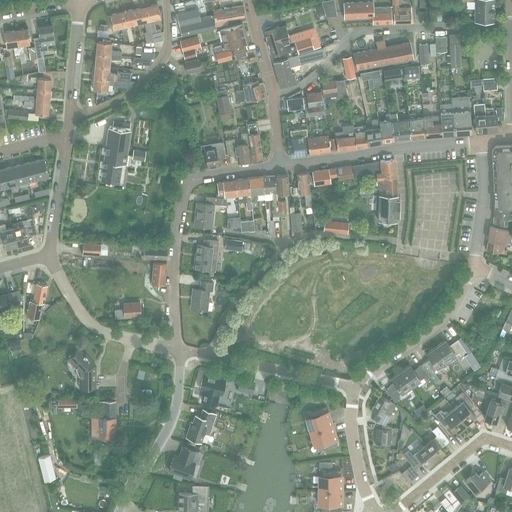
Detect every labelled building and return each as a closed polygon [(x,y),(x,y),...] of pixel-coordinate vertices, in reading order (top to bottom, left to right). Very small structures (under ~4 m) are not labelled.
[(331,0),(318,0),(312,1),(315,15),(334,11),(331,0)] [(394,23),(411,23),(411,7),(397,8),(397,4),(400,4),(399,0),(392,0),(393,14),(394,14),(394,23)] [(494,21),(493,0),(460,0),(461,2),(474,2),(474,21),(494,21)] [(372,1),(344,2),(344,8),(344,15),(344,18),(372,17),(373,24),(391,23),(390,11),(390,5),(373,6),(372,1)] [(145,6),(153,41),(162,39),(160,28),(156,29),(153,19),(160,18),(157,4),(145,6)] [(153,41),(145,6),(134,9),(137,23),(144,21),(146,31),(144,32),(146,42),(153,41)] [(213,10),(215,26),(227,25),(226,20),(244,17),(242,6),(213,10)] [(428,7),(429,22),(442,21),(442,7),(428,7)] [(198,8),(176,13),(179,26),(200,21),(198,8)] [(134,9),(122,12),(127,37),(128,40),(133,39),(133,36),(130,24),(137,23),(134,9)] [(123,38),(127,37),(122,12),(110,15),(113,28),(120,27),(123,38)] [(215,28),(215,26),(213,19),(179,27),(181,36),(215,28)] [(246,35),(243,24),(242,23),(220,30),(223,41),(246,35)] [(34,46),(36,58),(42,57),(41,51),(48,50),(46,36),(54,35),(52,24),(37,26),(39,37),(33,38),(34,46)] [(279,28),(264,33),(272,57),(273,62),(278,60),(285,58),(287,58),(298,54),(298,53),(320,47),(316,34),(306,37),(304,31),(289,36),(286,26),(279,28)] [(24,53),(23,48),(20,48),(20,45),(29,44),(27,28),(15,30),(19,53),(20,63),(21,63),(21,68),(22,68),(27,68),(24,53)] [(14,54),(19,53),(15,30),(3,32),(6,47),(16,46),(16,49),(14,49),(14,54)] [(459,67),(459,44),(458,33),(450,34),(450,44),(451,67),(459,67)] [(199,35),(180,40),(183,51),(201,46),(199,35)] [(215,53),(216,53),(248,43),(246,35),(223,41),(224,47),(221,48),(221,45),(214,47),(215,53)] [(435,36),(436,51),(446,51),(445,36),(435,36)] [(357,69),(412,59),(409,42),(384,47),(383,38),(376,39),(378,48),(354,52),(357,69)] [(96,53),(110,54),(111,42),(97,41),(96,53)] [(429,63),(427,44),(427,43),(419,44),(420,64),(429,63)] [(245,47),(234,50),(236,58),(247,54),(245,47)] [(185,58),(196,56),(195,49),(183,51),(185,58)] [(229,49),(216,53),(218,63),(232,59),(229,49)] [(322,49),(287,58),(290,67),(324,58),(322,49)] [(96,53),(95,65),(109,66),(110,60),(121,61),(121,55),(114,55),(110,54),(96,53)] [(3,56),(7,79),(14,77),(11,55),(3,56)] [(351,56),(342,58),(346,78),(355,77),(351,56)] [(278,60),(273,62),(280,87),(292,84),(296,83),(293,73),(291,74),(289,65),(287,58),(285,58),(278,60)] [(187,72),(201,69),(198,59),(184,62),(187,72)] [(109,72),(109,66),(95,65),(94,77),(129,80),(130,80),(131,73),(117,71),(117,73),(109,72)] [(420,77),(418,65),(404,67),(406,79),(420,77)] [(401,77),(399,68),(383,71),(385,80),(401,77)] [(379,69),(371,71),(372,78),(380,76),(379,69)] [(371,71),(361,73),(362,80),(372,78),(371,71)] [(37,90),(50,91),(51,78),(30,77),(30,81),(38,82),(37,90)] [(94,77),(93,89),(98,90),(98,94),(105,95),(105,90),(107,91),(107,84),(114,85),(113,86),(126,87),(135,81),(130,80),(129,80),(94,77)] [(338,97),(337,91),(335,80),(322,82),(323,93),(324,99),(338,97)] [(252,82),(242,85),(246,101),(266,96),(263,83),(253,86),(252,82)] [(231,112),(227,94),(226,89),(215,91),(216,96),(219,114),(231,112)] [(235,91),(237,101),(244,100),(242,89),(235,91)] [(49,103),(50,91),(37,90),(36,99),(33,99),(33,96),(17,95),(16,100),(28,101),(49,103)] [(309,115),(324,113),(321,91),(306,93),(309,115)] [(304,108),(304,105),(302,94),(295,95),(295,98),(286,99),(288,111),(304,108)] [(452,108),(454,134),(471,133),(469,96),(451,98),(452,102),(452,108)] [(48,115),(49,103),(28,101),(28,105),(32,105),(33,103),(36,104),(35,114),(48,115)] [(442,135),(454,134),(452,108),(452,102),(439,104),(440,115),(441,123),(442,135)] [(246,105),(247,119),(253,118),(252,107),(258,106),(257,103),(246,105)] [(484,103),(473,104),(475,133),(486,132),(485,108),(484,103)] [(497,131),(496,116),(502,116),(501,107),(495,107),(495,110),(493,110),(493,107),(485,108),(486,132),(497,131)] [(7,117),(27,119),(28,111),(8,109),(7,117)] [(390,120),(390,115),(390,113),(386,114),(386,120),(379,121),(378,121),(381,143),(393,141),(390,120)] [(422,117),(416,118),(415,113),(409,114),(409,119),(412,138),(425,137),(424,117),(424,115),(421,115),(422,117)] [(425,137),(442,135),(441,123),(440,115),(424,117),(425,137)] [(378,121),(379,121),(379,119),(372,119),(373,128),(366,128),(366,129),(368,145),(381,143),(378,121)] [(393,141),(412,138),(409,119),(397,120),(390,120),(393,141)] [(112,128),(108,128),(101,180),(119,183),(121,163),(125,164),(130,131),(129,131),(130,123),(113,120),(112,128)] [(250,146),(252,161),(263,160),(257,120),(245,121),(247,132),(247,133),(248,132),(250,146)] [(337,151),(356,149),(354,135),(353,130),(353,127),(353,125),(342,126),(343,131),(335,132),(336,136),(337,148),(337,151)] [(366,129),(366,128),(366,125),(353,127),(353,130),(354,135),(356,149),(368,147),(368,145),(366,129)] [(289,145),(291,156),(307,154),(304,129),(290,131),(291,135),(292,135),(293,145),(289,145)] [(237,163),(252,161),(250,146),(248,132),(247,133),(247,132),(241,133),(242,140),(244,140),(245,143),(235,145),(234,139),(225,140),(228,156),(236,154),(237,163)] [(309,154),(330,152),(328,136),(327,136),(327,135),(325,135),(325,136),(307,138),(309,154)] [(218,156),(225,155),(223,141),(211,143),(212,148),(204,149),(207,167),(219,165),(218,156)] [(511,144),(511,145),(495,146),(492,150),(492,159),(492,174),(493,174),(493,180),(493,190),(494,190),(494,205),(494,206),(509,207),(511,207),(511,144)] [(145,151),(133,150),(132,156),(138,157),(138,159),(144,160),(145,151)] [(34,161),(38,178),(48,176),(44,158),(34,161)] [(387,184),(397,182),(394,159),(383,160),(354,165),(338,167),(338,168),(337,168),(338,175),(339,179),(353,177),(353,178),(371,176),(373,188),(379,187),(380,187),(379,186),(387,185),(387,184)] [(28,181),(38,178),(34,161),(24,163),(28,181)] [(18,183),(28,181),(24,163),(14,166),(18,183)] [(8,186),(18,183),(14,166),(4,169),(8,186)] [(330,177),(338,175),(337,168),(312,172),(315,185),(331,183),(330,177)] [(0,188),(8,186),(4,169),(0,169),(0,188)] [(311,198),(312,198),(311,192),(310,192),(308,172),(297,174),(299,187),(292,187),(293,194),(300,194),(304,193),(305,206),(312,205),(311,198)] [(278,195),(279,216),(287,215),(286,200),(283,200),(283,194),(289,193),(288,175),(276,176),(277,186),(278,195)] [(264,176),(248,178),(252,209),(257,208),(256,194),(265,193),(264,176)] [(278,195),(277,186),(276,186),(275,176),(264,176),(265,193),(271,192),(272,202),(272,203),(273,217),(279,216),(278,195)] [(248,178),(235,179),(237,195),(238,202),(246,201),(247,209),(252,209),(248,178)] [(224,196),(237,195),(235,179),(222,181),(217,182),(218,194),(224,193),(224,196)] [(398,196),(397,182),(387,184),(387,185),(379,186),(380,187),(379,187),(380,195),(379,195),(378,219),(397,220),(398,196)] [(205,203),(197,202),(194,225),(211,227),(214,204),(222,205),(222,198),(206,196),(205,203)] [(46,200),(35,202),(37,211),(46,209),(45,207),(47,206),(46,200)] [(492,224),(502,226),(508,227),(509,207),(494,206),(492,224)] [(292,231),(302,230),(301,213),(291,213),(292,231)] [(13,227),(17,245),(28,243),(26,235),(30,234),(31,235),(37,234),(33,217),(27,219),(28,223),(13,227)] [(255,230),(262,229),(261,218),(253,218),(254,220),(254,223),(255,230)] [(254,223),(254,220),(248,220),(240,221),(240,226),(241,231),(249,230),(249,231),(255,230),(254,223)] [(324,220),(323,230),(347,231),(348,221),(324,220)] [(17,245),(13,227),(0,230),(0,243),(0,244),(1,241),(4,240),(6,248),(17,245)] [(490,227),(488,240),(504,243),(505,242),(506,242),(507,232),(508,229),(506,229),(492,227),(490,227)] [(217,247),(218,241),(203,239),(203,245),(197,245),(196,257),(195,257),(194,268),(210,270),(213,247),(217,247)] [(488,240),(487,249),(502,252),(503,252),(504,249),(504,243),(488,240)] [(241,241),(232,241),(232,251),(241,251),(241,241)] [(107,244),(101,244),(83,243),(83,254),(100,255),(100,254),(107,255),(107,244)] [(167,260),(168,248),(145,246),(144,258),(167,260)] [(165,285),(167,263),(154,262),(152,284),(165,285)] [(193,288),(191,308),(207,310),(212,310),(213,302),(208,301),(210,290),(212,291),(213,282),(202,280),(201,289),(193,288)] [(44,303),(48,285),(37,283),(33,301),(30,300),(27,316),(39,319),(41,310),(42,310),(43,303),(44,303)] [(11,309),(19,307),(19,290),(16,291),(10,293),(10,292),(0,294),(0,318),(3,317),(2,311),(8,310),(7,305),(10,304),(11,309)] [(115,309),(116,318),(131,317),(131,315),(141,314),(140,302),(124,303),(124,309),(115,309)] [(511,308),(506,319),(502,328),(504,329),(508,331),(510,327),(511,328),(511,308)] [(62,314),(49,324),(62,341),(76,332),(66,319),(65,319),(62,314)] [(436,346),(447,362),(459,353),(460,355),(466,351),(458,339),(449,345),(445,340),(436,346)] [(19,341),(9,343),(10,350),(21,348),(19,341)] [(434,371),(447,362),(436,346),(426,353),(430,358),(421,364),(430,376),(435,372),(434,371)] [(96,388),(96,365),(79,349),(68,360),(77,368),(79,367),(83,371),(83,376),(80,376),(80,388),(96,388)] [(463,356),(457,358),(459,365),(466,363),(463,356)] [(490,371),(510,378),(511,372),(511,359),(508,358),(505,368),(498,366),(497,368),(491,366),(490,371)] [(477,361),(471,365),(474,369),(480,366),(477,361)] [(430,376),(421,364),(413,370),(410,365),(400,371),(411,386),(423,378),(425,380),(428,378),(430,382),(433,380),(430,376)] [(399,395),(411,386),(400,371),(391,378),(395,383),(386,389),(394,401),(400,397),(399,395)] [(511,384),(508,383),(510,378),(490,371),(489,372),(495,374),(493,381),(495,381),(493,387),(498,389),(497,392),(502,394),(509,396),(511,396),(511,384)] [(203,374),(200,388),(204,390),(202,401),(216,405),(219,393),(222,394),(225,380),(203,374)] [(239,378),(237,390),(252,394),(254,382),(239,378)] [(462,381),(458,385),(463,390),(468,383),(462,381)] [(453,407),(466,423),(475,416),(467,406),(472,403),(462,391),(456,396),(460,401),(453,407)] [(504,411),(509,396),(502,394),(499,401),(490,398),(484,418),(495,421),(499,410),(504,411)] [(384,425),(396,405),(391,401),(380,395),(371,410),(377,413),(373,419),(384,425)] [(76,399),(58,399),(58,408),(76,407),(76,399)] [(116,438),(116,417),(115,417),(115,401),(104,401),(104,417),(98,417),(98,425),(93,425),(93,431),(97,431),(97,450),(100,450),(100,438),(116,438)] [(334,424),(332,417),(329,418),(325,406),(307,412),(309,417),(306,418),(310,432),(334,424)] [(456,431),(466,423),(453,407),(445,414),(441,408),(435,413),(444,425),(449,422),(456,431)] [(214,436),(209,434),(216,414),(203,409),(200,416),(195,415),(192,422),(191,421),(186,436),(210,445),(214,436)] [(401,424),(400,431),(406,432),(410,430),(402,422),(401,424)] [(310,432),(314,445),(317,444),(319,450),(337,444),(333,433),(336,432),(334,424),(310,432)] [(424,443),(436,458),(444,451),(440,446),(449,439),(437,424),(431,429),(436,434),(424,443)] [(390,444),(391,430),(377,429),(375,443),(390,444)] [(427,465),(436,458),(424,443),(412,453),(408,448),(402,453),(414,467),(422,460),(427,465)] [(173,456),(169,469),(174,471),(172,476),(180,479),(182,474),(190,477),(194,463),(192,462),(196,451),(182,446),(178,457),(173,456)] [(49,454),(38,457),(44,480),(56,477),(49,454)] [(391,471),(393,470),(396,468),(392,462),(387,465),(391,471)] [(511,487),(511,468),(509,467),(505,478),(499,476),(495,488),(496,488),(495,493),(497,494),(498,492),(499,492),(500,489),(506,491),(507,486),(511,487)] [(343,490),(344,482),(340,482),(340,470),(322,470),(322,475),(318,475),(318,490),(343,490)] [(487,486),(492,481),(483,470),(478,474),(475,471),(465,480),(474,492),(485,483),(487,486)] [(192,492),(178,492),(178,511),(192,511),(206,511),(208,485),(192,485),(192,492)] [(467,495),(460,485),(452,491),(459,501),(467,495)] [(343,490),(318,490),(318,504),(322,504),(321,511),(330,511),(330,510),(340,510),(340,498),(343,498),(343,490)] [(447,511),(454,507),(450,503),(445,507),(440,501),(434,506),(436,507),(432,510),(431,508),(426,511),(447,511)]
